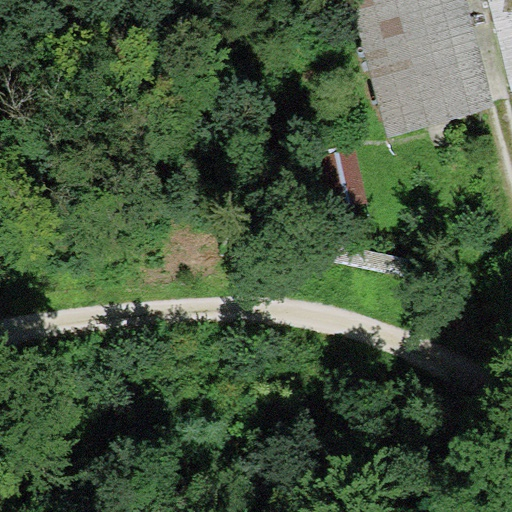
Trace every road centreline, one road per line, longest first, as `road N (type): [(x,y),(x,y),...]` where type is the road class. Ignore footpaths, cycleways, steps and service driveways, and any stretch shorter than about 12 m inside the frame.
road 1 (track): [(0,323),(117,306),(320,320),(435,352),(511,363)]
road 2 (track): [(479,0),(511,123)]
